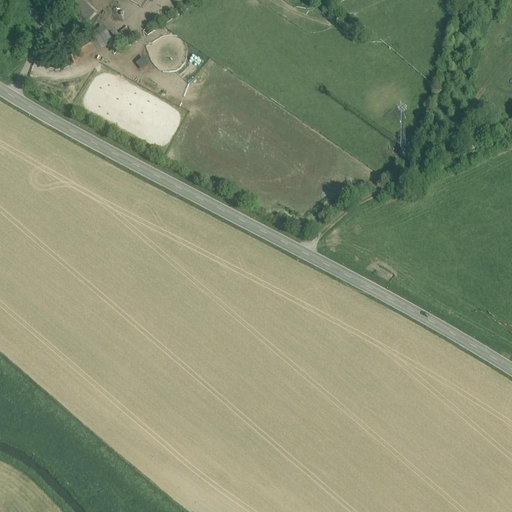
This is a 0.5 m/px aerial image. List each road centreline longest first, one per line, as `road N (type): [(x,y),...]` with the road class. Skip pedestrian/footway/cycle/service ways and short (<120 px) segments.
road 1 (tertiary): [(511,371),(0,88)]
road 2 (track): [(301,251),(349,207),(414,167)]
